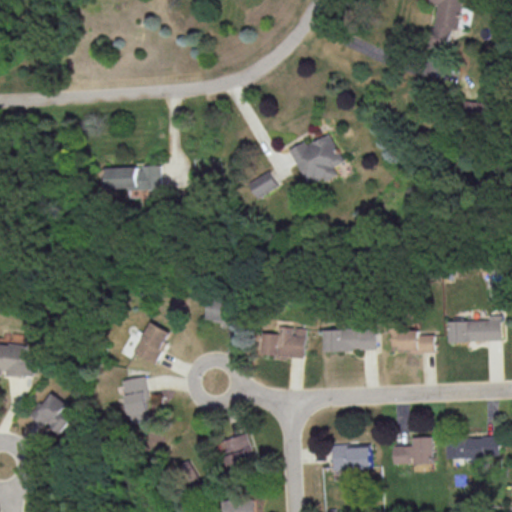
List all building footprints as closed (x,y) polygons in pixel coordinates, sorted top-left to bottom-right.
[(431,43),(449,45),(451,27),(460,29),(463,0),(430,0),(430,2),(436,3),(431,43)] [(343,161),(329,133),(307,144),(305,140),(289,149),(307,183),(322,176),(325,181),(337,175),(333,166),(343,161)] [(162,187),(162,164),(144,164),(144,166),(109,167),(109,189),(162,187)] [(249,181),(258,197),(278,185),(269,170),(249,181)] [(501,314),(490,314),(490,319),(449,320),(450,340),(502,339),(501,314)] [(159,362),(173,330),(152,321),(138,353),(159,362)] [(304,357),(307,328),(280,325),(279,333),(264,331),(262,353),(304,357)] [(325,329),(325,350),(376,348),(375,327),(325,329)] [(392,350),(435,349),(435,333),(420,334),(420,329),(392,330),(392,350)] [(0,374),(7,375),(8,373),(37,377),(40,358),(28,356),(29,346),(0,341),(0,374)] [(133,413),(154,409),(147,375),(126,379),(133,413)] [(46,425),(50,421),(63,432),(80,411),(55,391),(35,416),(46,425)] [(223,455),(228,453),(233,469),(258,460),(248,432),(219,442),(223,455)] [(415,444),(395,445),(395,463),(436,462),(435,435),(415,436),(415,444)] [(501,456),(500,435),(449,437),(450,458),(501,456)] [(374,468),(373,443),(335,444),(336,469),(374,468)] [(225,499),(225,511),(256,511),(256,498),(225,499)]
